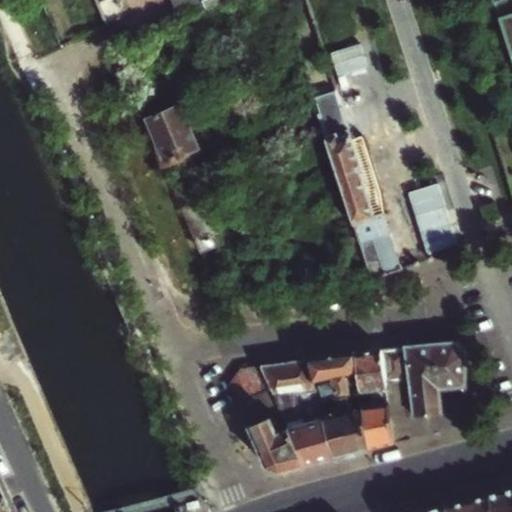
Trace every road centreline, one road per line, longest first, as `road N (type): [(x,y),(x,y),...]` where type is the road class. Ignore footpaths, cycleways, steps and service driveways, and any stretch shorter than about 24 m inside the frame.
road 1 (residential): [(183,350),(500,299),(511,332)]
road 2 (residential): [(183,350),(52,63)]
road 3 (tertiary): [(511,451),(283,511)]
road 4 (residential): [(245,511),(183,350)]
road 5 (residential): [(57,511),(0,384)]
